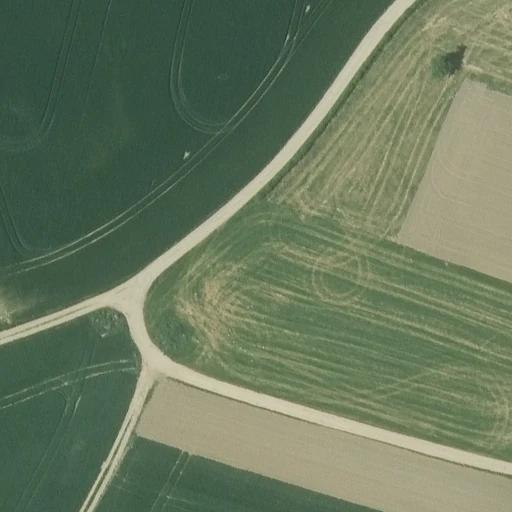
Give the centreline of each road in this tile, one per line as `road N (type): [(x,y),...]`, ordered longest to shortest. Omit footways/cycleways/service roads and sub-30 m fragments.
road 1 (track): [(511,478),(149,377),(121,303)]
road 2 (track): [(121,303),(277,176),(417,0)]
road 3 (track): [(149,377),(91,511)]
road 4 (track): [(121,303),(0,344)]
